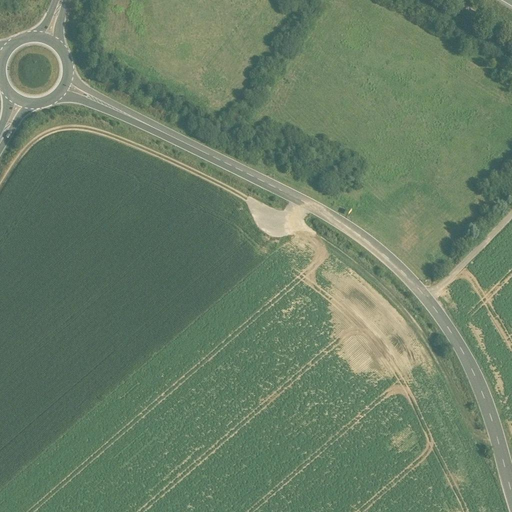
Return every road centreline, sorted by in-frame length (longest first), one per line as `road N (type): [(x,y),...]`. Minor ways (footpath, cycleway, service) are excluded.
road 1 (track): [(0,187),(29,143),(67,128),(121,141),(286,221),(387,293),(443,371),(480,447),(501,450)]
road 2 (tertiary): [(59,83),(300,201),(376,249),(445,326),(495,430)]
